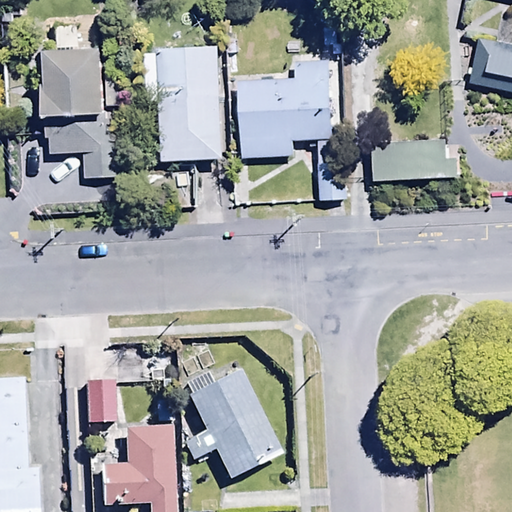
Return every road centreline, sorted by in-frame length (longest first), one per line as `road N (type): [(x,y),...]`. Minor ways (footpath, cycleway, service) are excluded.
road 1 (residential): [(350,265),(0,282)]
road 2 (residential): [(363,511),(350,265)]
road 3 (residential): [(511,257),(350,265)]
